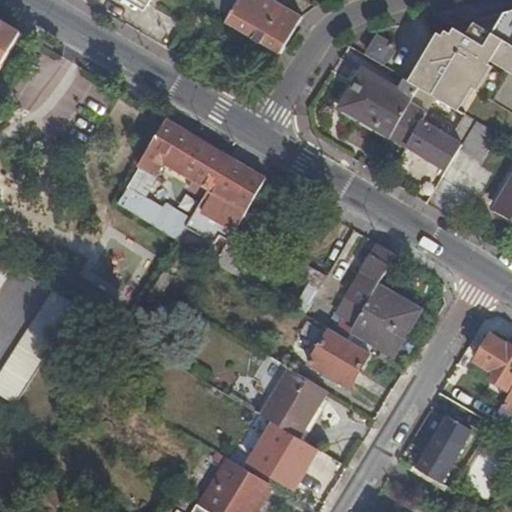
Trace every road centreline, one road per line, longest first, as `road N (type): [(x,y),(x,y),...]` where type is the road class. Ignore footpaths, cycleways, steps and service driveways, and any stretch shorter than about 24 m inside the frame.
road 1 (residential): [(342,511),(486,274)]
road 2 (secondary): [(30,0),(261,137)]
road 3 (secondary): [(261,137),(486,274)]
road 4 (residential): [(261,137),(326,33),(399,0)]
